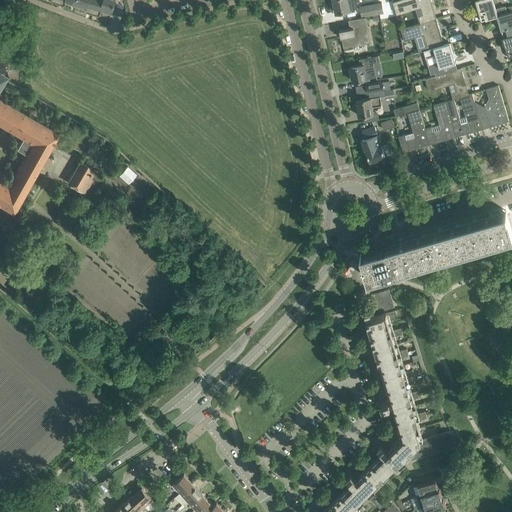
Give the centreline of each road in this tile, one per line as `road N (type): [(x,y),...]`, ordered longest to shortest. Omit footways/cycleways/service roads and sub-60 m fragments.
road 1 (tertiary): [(195,407),(279,328),(351,229)]
road 2 (residential): [(274,511),(365,424),(334,318)]
road 3 (tertiary): [(335,223),(237,347),(183,393)]
road 4 (unclassified): [(286,0),(337,191)]
road 5 (unclassified): [(357,188),(344,172),(302,0)]
road 6 (tertiary): [(511,141),(362,191)]
road 7 (tertiary): [(367,220),(391,201),(511,161)]
road 8 (tertiary): [(75,486),(195,407)]
road 9 (tertiary): [(183,393),(75,486)]
road 10 (residential): [(274,511),(195,407)]
road 11 (residential): [(137,12),(109,31),(29,0)]
road 12 (residential): [(511,97),(506,80),(486,70),(455,0)]
